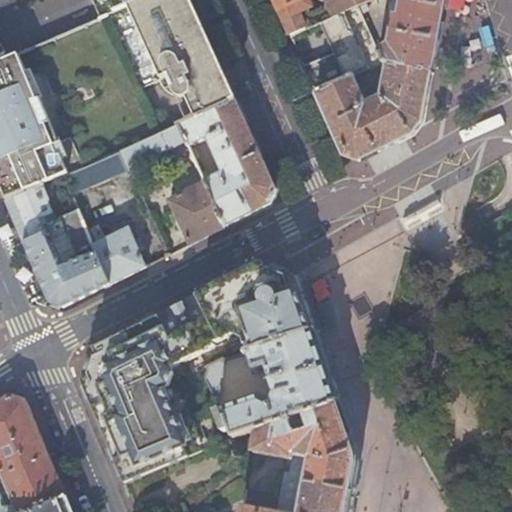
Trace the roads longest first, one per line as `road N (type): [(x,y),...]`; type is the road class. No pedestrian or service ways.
road 1 (residential): [(34,351),(332,205)]
road 2 (residential): [(235,0),(332,205)]
road 3 (residential): [(332,205),(511,119)]
road 4 (tertiary): [(104,511),(34,351)]
